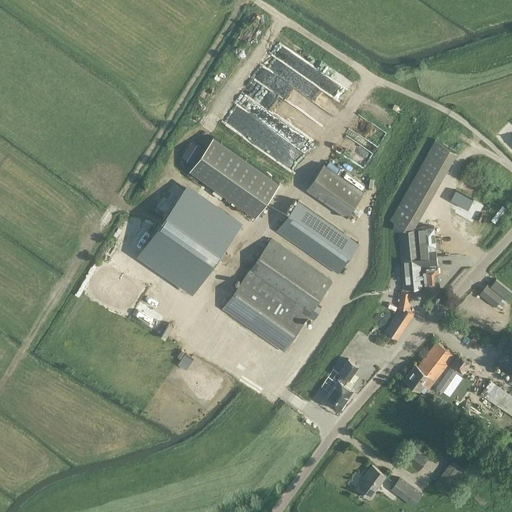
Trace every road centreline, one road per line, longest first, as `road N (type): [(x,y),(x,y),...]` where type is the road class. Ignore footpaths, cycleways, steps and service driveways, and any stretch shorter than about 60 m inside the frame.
road 1 (track): [(0,387),(117,202),(144,227),(124,257),(337,429)]
road 2 (tertiary): [(277,511),(355,407),(511,234)]
road 3 (unclassified): [(511,166),(466,123),(371,76),(253,0)]
road 4 (track): [(117,202),(244,0)]
